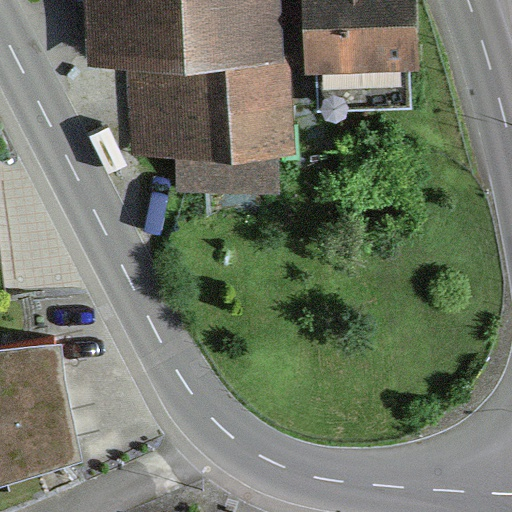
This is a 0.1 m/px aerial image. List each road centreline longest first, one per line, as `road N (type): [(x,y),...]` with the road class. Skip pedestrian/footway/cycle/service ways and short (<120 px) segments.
road 1 (residential): [(0,27),(154,330),(210,417),(283,467),(335,481),(511,491)]
road 2 (tertiary): [(472,0),(511,140)]
